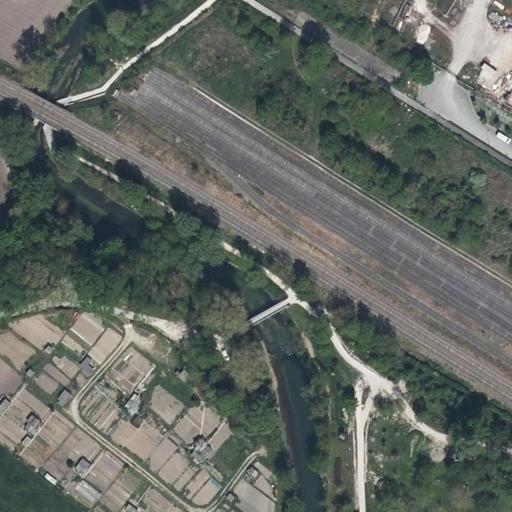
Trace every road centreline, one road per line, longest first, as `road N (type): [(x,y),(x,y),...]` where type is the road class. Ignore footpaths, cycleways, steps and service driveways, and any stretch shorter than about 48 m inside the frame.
road 1 (track): [(511,283),(207,93)]
road 2 (track): [(203,511),(79,417),(78,399),(122,346),(128,315)]
road 3 (residential): [(0,318),(73,303),(128,315)]
